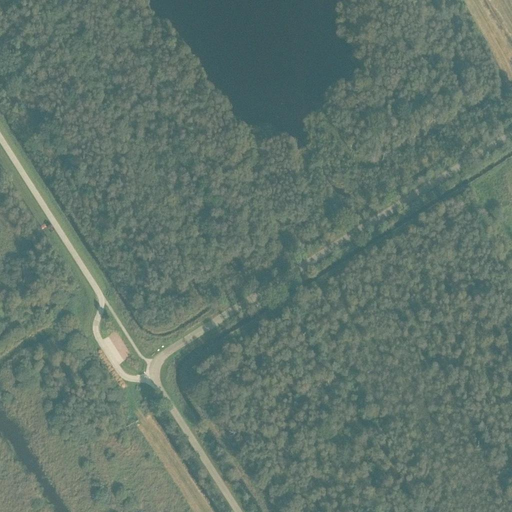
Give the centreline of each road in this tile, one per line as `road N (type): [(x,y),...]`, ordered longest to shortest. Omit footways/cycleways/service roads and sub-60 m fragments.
road 1 (unclassified): [(153,377),(161,357),(511,134)]
road 2 (unclassified): [(153,377),(121,375),(95,331),(101,297),(0,141)]
road 3 (unclassified): [(237,511),(153,377)]
